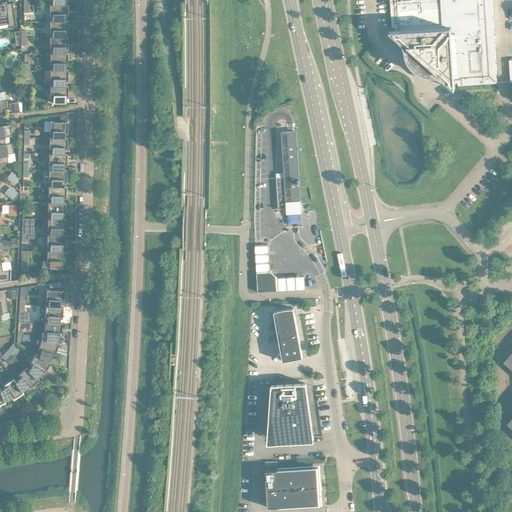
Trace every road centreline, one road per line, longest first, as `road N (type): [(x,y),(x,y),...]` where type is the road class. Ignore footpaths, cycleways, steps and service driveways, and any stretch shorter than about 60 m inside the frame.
road 1 (residential): [(0,438),(69,428),(82,272),(86,0)]
road 2 (secondary): [(415,511),(400,368),(372,221)]
road 3 (secondary): [(339,227),(376,462)]
road 4 (secondary): [(291,0),(339,227)]
road 5 (secondary): [(372,221),(324,0)]
road 6 (residential): [(498,152),(377,42),(368,0)]
road 7 (unclassified): [(345,462),(324,330),(326,291)]
road 8 (unclassified): [(511,278),(486,289),(479,250),(444,214)]
